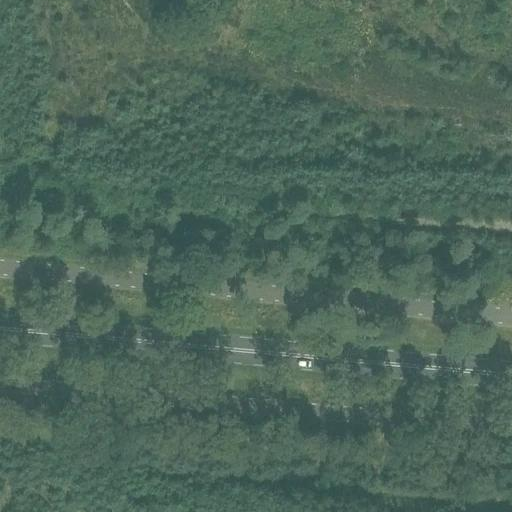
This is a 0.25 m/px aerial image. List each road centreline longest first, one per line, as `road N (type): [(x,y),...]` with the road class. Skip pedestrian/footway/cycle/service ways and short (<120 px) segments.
road 1 (unclassified): [(511,318),(0,271)]
road 2 (primary): [(511,375),(0,330)]
road 3 (unclassified): [(0,381),(511,426)]
